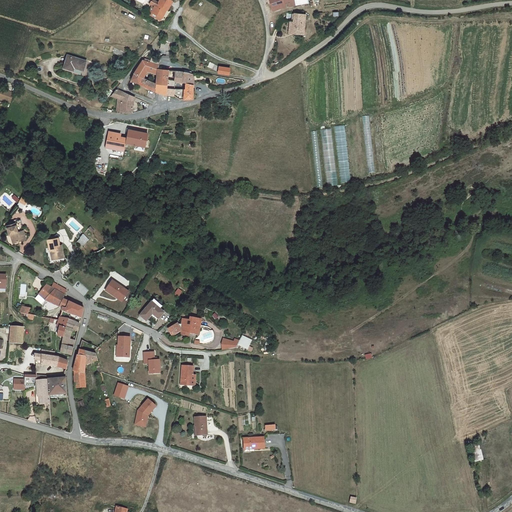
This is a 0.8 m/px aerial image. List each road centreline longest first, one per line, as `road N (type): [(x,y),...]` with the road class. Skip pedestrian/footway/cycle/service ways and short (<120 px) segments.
road 1 (unclassified): [(81,440),(133,442),(356,511)]
road 2 (unclassified): [(511,4),(459,12),(372,4),(308,54),(260,78)]
road 3 (unclassified): [(0,75),(92,113),(126,117),(260,78)]
road 4 (unclassified): [(81,440),(68,372),(89,305)]
